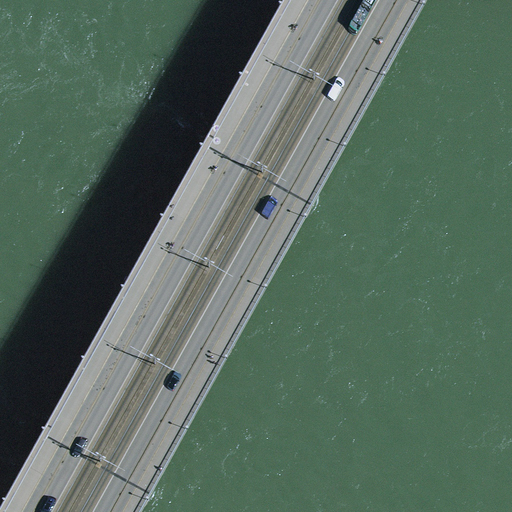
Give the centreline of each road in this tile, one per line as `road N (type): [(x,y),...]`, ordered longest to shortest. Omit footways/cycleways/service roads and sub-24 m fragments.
road 1 (secondary): [(101,511),(387,0)]
road 2 (secondary): [(328,0),(42,511)]
